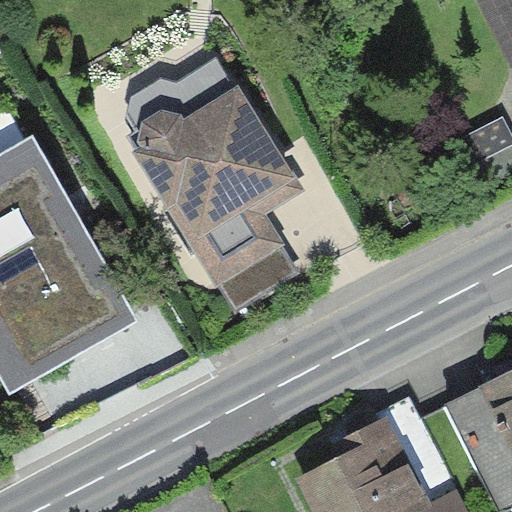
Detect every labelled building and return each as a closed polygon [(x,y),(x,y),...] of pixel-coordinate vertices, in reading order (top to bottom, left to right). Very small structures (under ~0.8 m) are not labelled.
[(511,0),(489,0),(511,43),(511,0)] [(137,100),(133,118),(142,133),(132,139),(221,280),(278,245),(252,202),(289,179),(238,98),(201,121),(181,88),(163,84),(137,100)] [(511,148),(511,132),(505,119),(452,146),(466,172),(511,148)] [(36,139),(0,159),(0,373),(12,395),(140,322),(36,139)] [(511,376),(451,406),(502,511),(510,511),(511,511),(511,376)] [(343,459),(304,480),(320,511),(472,511),(424,420),(392,436),(386,424),(338,449),(343,459)]
